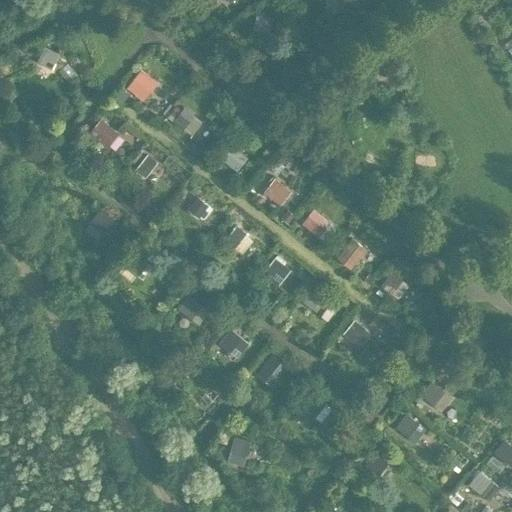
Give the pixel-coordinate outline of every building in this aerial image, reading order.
[(256,14),(252,30),(269,34),(273,19),(256,14)] [(52,70),(60,53),(44,46),(36,63),(52,70)] [(141,69),(127,87),(144,100),(158,82),(141,69)] [(174,120),(183,128),(194,114),(185,107),(174,120)] [(102,118),(87,136),(94,142),(98,138),(108,146),(119,133),(102,118)] [(237,171),(247,158),(232,146),(222,159),(237,171)] [(146,178),(159,162),(148,153),(135,170),(146,178)] [(279,206),(290,192),(274,179),(263,193),(279,206)] [(198,197),(188,209),(197,217),(207,205),(198,197)] [(114,219),(100,209),(90,222),(103,232),(114,219)] [(318,237),(329,222),(313,209),(302,224),(318,237)] [(235,249),(246,235),(246,234),(237,226),(225,240),(235,249)] [(350,269),(366,249),(352,239),(337,259),(350,269)] [(124,265),(138,276),(148,263),(134,252),(124,265)] [(275,280),(286,266),(276,257),(264,272),(275,280)] [(409,285),(392,271),(380,286),(397,300),(409,285)] [(323,296),(313,288),(303,301),(313,309),(323,296)] [(209,311),(188,294),(178,308),(199,325),(209,311)] [(343,334),(353,341),(363,328),(354,321),(343,334)] [(246,339),(232,328),(221,343),(234,353),(235,353),(240,357),(250,344),(245,340),(246,339)] [(473,329),(463,342),(477,352),(486,340),(473,329)] [(274,388),(292,366),(275,352),(256,374),(274,388)] [(434,405),(445,391),(431,381),(420,395),(434,405)] [(332,409),(312,394),(302,407),(321,423),(332,409)] [(426,429),(406,413),(395,427),(415,443),(426,429)] [(243,467),(250,442),(234,438),(228,462),(243,467)] [(511,443),(508,440),(498,453),(511,463),(511,443)] [(379,476),(390,461),(376,451),(365,465),(379,476)] [(499,487),(480,471),(469,484),(488,500),(499,487)]
